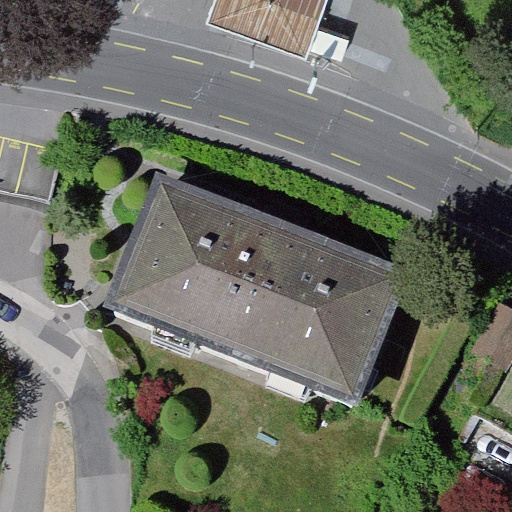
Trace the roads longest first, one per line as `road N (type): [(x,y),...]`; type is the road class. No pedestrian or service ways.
road 1 (tertiary): [(511,216),(425,167),(287,110),(0,46)]
road 2 (residential): [(0,307),(58,347),(92,389),(105,511)]
